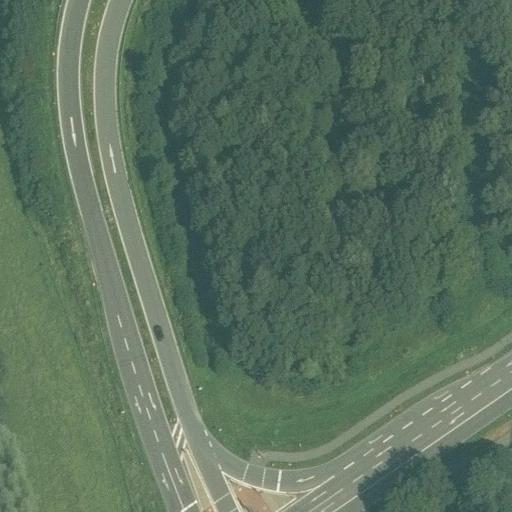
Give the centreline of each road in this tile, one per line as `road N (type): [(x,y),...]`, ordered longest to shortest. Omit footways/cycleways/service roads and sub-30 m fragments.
road 1 (motorway): [(95,0),(74,56),(75,183),(187,511)]
road 2 (motorway): [(188,424),(108,165),(104,59),(130,0)]
road 3 (motorway): [(433,433),(299,476),(260,465),(188,424)]
road 4 (primary): [(319,511),(433,433)]
